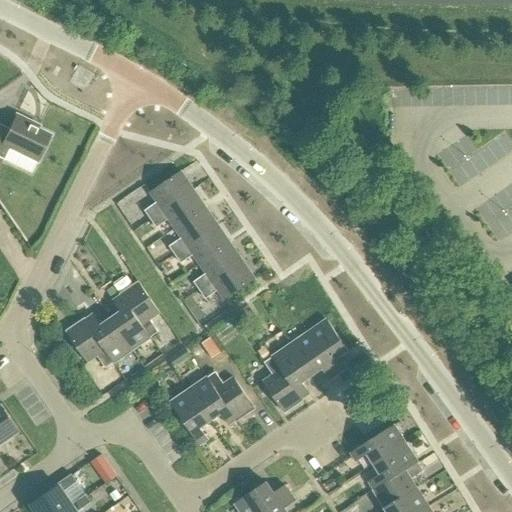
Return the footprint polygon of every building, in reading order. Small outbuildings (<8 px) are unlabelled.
[(0,160),(4,162),(9,151),(37,164),(50,137),(26,126),(28,123),(15,117),(9,131),(0,127),(0,160)] [(511,137),(509,131),(476,148),(469,135),(440,150),(457,182),(511,153),(511,137)] [(152,220),(194,191),(181,172),(151,193),(157,203),(146,211),(152,220)] [(175,228),(205,207),(194,191),(152,220),(157,228),(169,220),(175,228)] [(176,255),(218,226),(205,207),(175,228),(182,239),(170,247),(176,255)] [(201,266),(231,245),(218,226),(176,255),(182,264),(193,256),(201,266)] [(200,291),(243,262),(231,245),(201,266),(206,275),(195,283),(200,291)] [(218,292),(225,302),(256,280),(243,262),(200,291),(206,300),(218,292)] [(123,295),(152,337),(159,333),(151,321),(161,314),(140,283),(123,295)] [(112,320),(133,351),(152,337),(123,295),(114,301),(122,313),(112,320)] [(85,304),(76,310),(84,322),(93,315),(85,304)] [(84,322),(113,364),(133,351),(112,320),(101,327),(93,315),(84,322)] [(328,320),(309,333),(338,376),(346,370),(338,359),(349,351),(328,320)] [(98,357),(106,369),(113,364),(84,322),(67,333),(88,364),(98,357)] [(309,333),(291,345),(312,376),(323,369),(331,381),(338,376),(309,333)] [(210,338),(202,344),(208,353),(212,359),(220,353),(210,338)] [(274,357),(303,400),(311,395),(302,383),(312,376),(291,345),(274,357)] [(169,359),(175,367),(192,355),(186,347),(169,359)] [(266,347),(256,354),(263,365),(265,364),(274,357),(266,347)] [(263,382),(284,413),(303,400),(274,357),(265,364),(273,376),(263,382)] [(122,362),(116,366),(125,380),(131,376),(122,362)] [(216,373),(208,378),(237,421),(255,408),(234,378),(224,385),(216,373)] [(208,378),(189,391),(210,422),(222,414),(230,426),(237,421),(208,378)] [(171,404),(201,446),(209,440),(201,428),(210,422),(189,391),(171,404)] [(0,441),(14,432),(0,411),(0,441)] [(375,465),(407,445),(394,426),(351,455),(355,462),(368,454),(375,465)] [(369,484),(374,492),(418,463),(407,445),(375,465),(381,475),(369,484)] [(386,510),(417,490),(410,480),(424,471),(418,463),(374,492),(386,510)] [(33,506),(36,511),(69,511),(74,509),(72,506),(63,493),(78,483),(72,475),(57,486),(59,488),(33,506)] [(325,482),(330,489),(337,484),(332,478),(325,482)] [(236,504),(241,511),(264,511),(291,494),(286,486),(274,494),(267,483),(236,504)] [(421,511),(428,508),(417,490),(386,510),(387,511),(421,511)] [(264,511),(286,511),(284,510),(296,501),(291,494),(264,511)] [(69,511),(79,511),(92,504),(87,496),(72,506),(74,509),(69,511)] [(341,511),(356,511),(359,510),(354,503),(341,511)]
